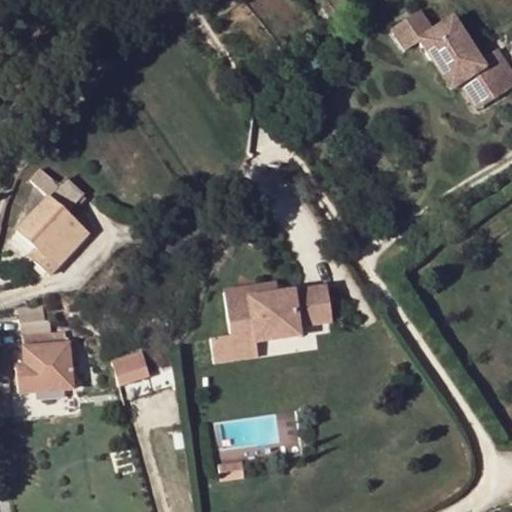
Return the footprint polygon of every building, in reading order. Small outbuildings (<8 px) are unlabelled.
[(417,42),(450,92),(458,86),(482,71),(498,95),(511,86),(511,73),(496,49),(477,62),(450,19),(432,31),(419,11),(389,31),(403,52),(417,42)] [(482,71),(458,86),(474,111),(498,95),(482,71)] [(64,180),(81,196),(87,189),(67,171),(60,179),(42,163),(33,174),(52,192),(64,180)] [(16,230),(36,250),(43,243),(61,261),(92,229),(71,208),(81,196),(64,180),(52,192),(16,230)] [(43,243),(36,250),(55,267),(61,261),(43,243)] [(276,297),(275,287),(263,288),(264,298),(276,297)] [(329,324),(326,291),(276,297),(264,298),(263,288),(223,292),(228,336),(229,346),(252,343),(295,338),(294,328),(329,324)] [(22,331),(24,349),(35,348),(33,331),(22,331)] [(254,358),(252,343),(229,346),(228,336),(212,338),(215,362),(254,358)] [(35,348),(24,349),(21,350),(23,368),(26,395),(70,391),(66,346),(35,348)] [(119,375),(127,390),(155,377),(148,362),(119,375)] [(26,395),(23,368),(14,369),(16,396),(26,395)] [(155,377),(127,390),(129,395),(157,382),(155,377)] [(240,464),(218,466),(220,481),(241,478),(240,464)]
